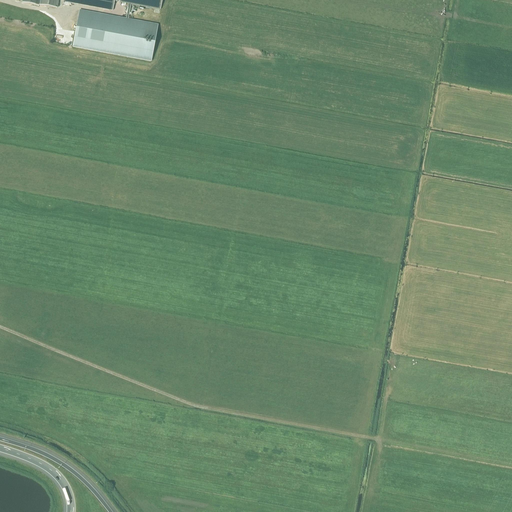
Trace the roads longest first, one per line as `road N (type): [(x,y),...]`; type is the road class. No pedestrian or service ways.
road 1 (track): [(365,511),(376,439),(198,407),(0,327)]
road 2 (motorway): [(110,511),(70,469),(0,438)]
